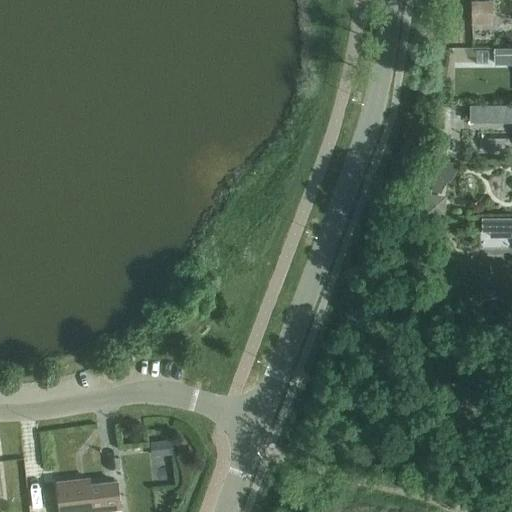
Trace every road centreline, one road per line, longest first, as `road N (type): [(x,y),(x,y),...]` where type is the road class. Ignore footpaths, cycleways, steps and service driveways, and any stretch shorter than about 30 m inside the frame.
road 1 (residential): [(257,420),(370,122),(390,0)]
road 2 (residential): [(257,420),(157,392),(0,411)]
